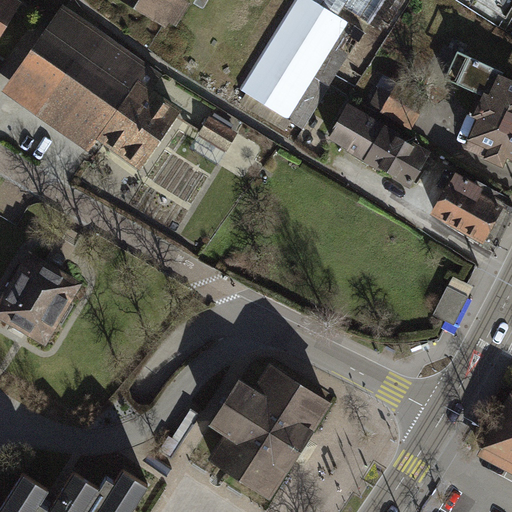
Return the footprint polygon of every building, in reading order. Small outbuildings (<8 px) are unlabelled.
[(0,0),(0,38),(23,1),(20,0),(0,0)] [(118,0),(169,29),(172,25),(179,29),(192,6),(186,2),(186,0),(118,0)] [(353,29),(307,0),(297,0),(241,90),(301,128),(346,57),(338,52),(353,29)] [(334,0),(378,25),(393,0),(334,0)] [(511,5),(511,0),(477,0),(506,16),(511,5)] [(89,152),(99,139),(140,81),(150,88),(160,74),(64,3),(3,88),(89,152)] [(508,155),(511,156),(511,76),(503,73),(505,70),(457,49),(445,75),(483,92),(473,114),(479,116),(465,146),(504,163),(508,155)] [(150,88),(140,81),(99,139),(139,168),(182,109),(150,88)] [(379,89),(368,109),(412,133),(429,102),(399,85),(393,97),(379,89)] [(396,131),(348,103),(328,137),(409,184),(429,150),(416,143),(415,145),(394,133),(396,131)] [(211,111),(199,130),(226,148),(239,129),(211,111)] [(457,173),(433,215),(483,242),(504,206),(482,194),(485,188),(457,173)] [(57,266),(30,250),(0,300),(0,314),(20,327),(47,343),(83,282),(57,266)] [(468,298),(448,288),(435,313),(455,323),(468,298)] [(332,400),(271,361),(256,383),(245,376),(242,374),(226,399),(211,423),(227,433),(224,437),(212,457),(223,464),(227,466),(230,468),(271,494),(293,460),(301,449),(307,438),(332,400)] [(511,389),(505,404),(479,453),(511,470),(511,389)] [(172,467),(149,453),(145,461),(168,475),(170,471),(172,467)] [(51,486),(25,470),(0,509),(0,511),(132,511),(151,483),(127,467),(118,482),(110,477),(104,485),(75,467),(51,506),(47,503),(43,500),(51,486)]
